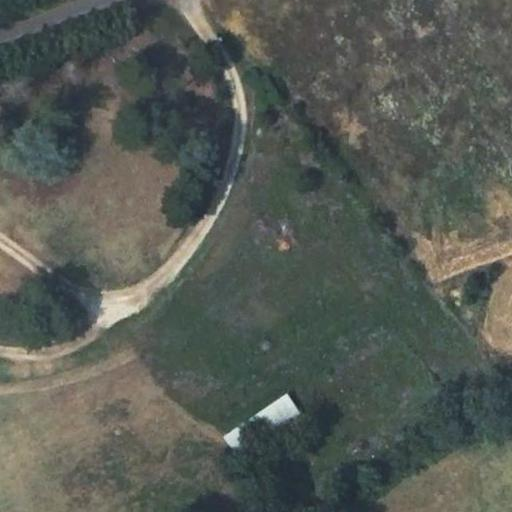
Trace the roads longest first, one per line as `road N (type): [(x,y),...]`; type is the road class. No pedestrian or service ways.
road 1 (track): [(184,0),(242,92),(219,201),(180,262),(150,285),(92,293),(0,241)]
road 2 (tertiary): [(0,44),(121,0)]
